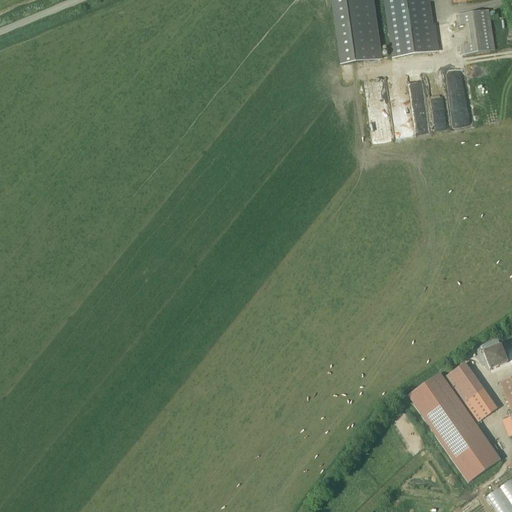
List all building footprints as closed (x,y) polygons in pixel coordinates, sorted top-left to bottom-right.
[(331,0),(341,66),(380,61),(371,0),(331,0)] [(429,0),(382,0),(390,59),(440,52),(436,24),(433,24),(429,0)] [(465,25),(467,44),(460,44),(461,55),(494,51),(490,10),(456,14),(457,26),(465,25)] [(473,103),(481,102),(480,85),(472,86),(473,103)] [(484,354),(491,373),(508,367),(501,348),(484,354)] [(439,375),(407,397),(468,484),(500,462),(439,375)] [(511,377),(499,383),(511,415),(511,416),(510,418),(511,422),(511,377)] [(483,391),(463,404),(477,424),(496,410),(483,391)]
